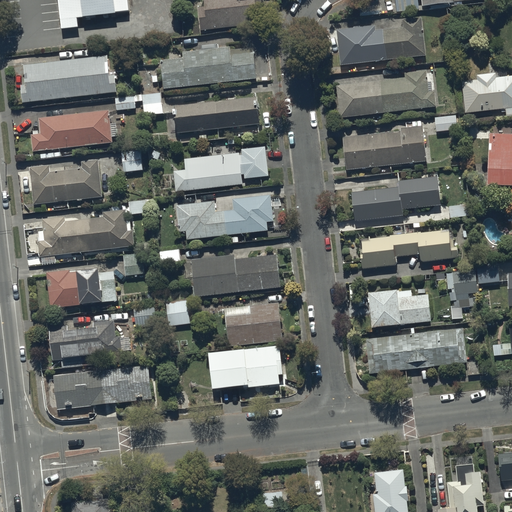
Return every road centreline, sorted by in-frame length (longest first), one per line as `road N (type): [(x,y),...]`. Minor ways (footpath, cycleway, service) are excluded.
road 1 (residential): [(336,423),(297,63),(301,28),(316,0)]
road 2 (tertiary): [(17,460),(336,423)]
road 3 (tertiary): [(336,423),(511,403)]
road 4 (secondary): [(0,307),(17,460)]
